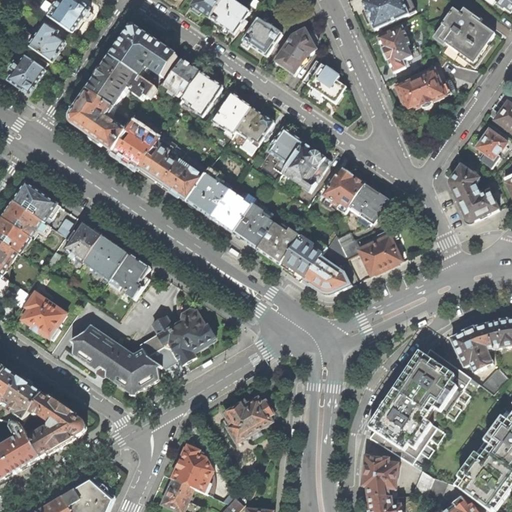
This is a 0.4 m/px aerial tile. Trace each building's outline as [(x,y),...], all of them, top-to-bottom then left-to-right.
[(54,7),(58,3),(53,0),(46,0),(39,11),(53,21),(60,11),(54,7)] [(58,2),(58,3),(54,7),(60,11),(53,21),(73,34),(83,20),(84,21),(86,19),(89,21),(93,15),(90,13),(91,11),(81,4),(80,5),(74,0),(73,0),(65,0),(62,5),(58,2)] [(205,15),(212,20),(224,0),(198,0),(192,11),(194,13),(195,14),(196,15),(198,15),(200,17),(203,13),(205,15)] [(229,32),(235,35),(242,25),(246,27),(249,23),(245,20),(250,12),(231,0),(224,0),(212,20),(221,26),(223,27),(221,31),(227,35),(229,32)] [(371,23),(375,30),(417,12),(411,0),(408,0),(403,2),(402,0),(370,0),(363,3),(366,11),(362,13),(365,18),(367,25),(371,23)] [(440,40),(472,62),(479,52),(482,54),(485,49),(495,35),(473,19),(476,14),(473,12),(471,14),(451,0),(428,0),(428,15),(448,29),(440,40)] [(511,0),(492,0),(499,4),(498,5),(504,9),(504,8),(511,13),(511,11),(511,0)] [(255,49),(267,58),(282,35),(272,28),(271,26),(269,26),(267,25),(265,24),(269,18),(263,14),(259,20),(242,45),(248,49),(250,46),(255,49)] [(306,24),(301,15),(285,24),(290,33),(306,24)] [(41,32),(30,48),(54,64),(55,62),(59,65),(63,58),(60,56),(61,53),(60,53),(63,48),(67,44),(57,37),(60,33),(46,24),(41,32)] [(389,63),(394,74),(407,68),(404,62),(413,58),(412,54),(418,52),(413,39),(409,40),(404,28),(379,39),(384,50),(383,51),(383,52),(381,53),(383,58),(385,63),(388,62),(388,63),(389,63)] [(30,48),(41,32),(37,30),(33,36),(27,33),(21,42),(30,48)] [(287,70),(295,76),(303,65),(305,62),(308,58),(312,55),(318,50),(317,47),(318,45),(317,45),(315,43),(314,41),(313,39),(312,36),(312,33),(309,33),(307,30),(294,37),(276,63),(287,70)] [(124,42),(112,59),(141,79),(148,68),(165,80),(169,74),(177,62),(179,58),(167,50),(169,47),(153,37),(151,39),(138,31),(131,32),(124,42)] [(26,57),(45,70),(49,64),(31,51),(26,57)] [(428,59),(441,68),(447,61),(434,51),(428,59)] [(45,70),(26,57),(20,66),(16,63),(11,70),(15,73),(9,82),(24,92),(32,97),(33,95),(36,98),(41,91),(38,89),(39,87),(38,86),(42,80),(48,72),(45,70)] [(102,75),(90,93),(116,111),(130,90),(135,93),(134,94),(145,102),(148,97),(151,100),(158,91),(141,79),(112,59),(102,75)] [(303,81),(336,104),(347,88),(338,81),(341,77),(336,74),(317,61),(303,81)] [(181,65),(177,62),(169,74),(173,76),(165,88),(179,98),(183,94),(187,97),(202,74),(192,67),(183,62),(181,65)] [(411,113),(413,118),(425,113),(423,108),(425,109),(427,110),(429,110),(431,109),(433,107),(434,105),(433,104),(447,98),(446,97),(453,94),(454,93),(455,90),(455,88),(454,85),(452,83),(449,82),(441,85),(433,68),(411,78),(413,81),(395,89),(402,104),(404,102),(406,107),(409,114),(411,113)] [(204,76),(202,74),(187,97),(181,106),(191,113),(190,114),(198,119),(200,116),(204,119),(212,106),(213,106),(217,100),(217,99),(224,89),(218,85),(214,82),(213,82),(212,81),(215,77),(207,71),(204,76)] [(96,141),(115,154),(128,134),(110,121),(116,111),(90,93),(84,101),(72,118),(72,121),(72,122),(72,123),(74,126),(96,141)] [(243,102),(233,95),(227,104),(222,110),(223,111),(214,123),(225,131),(225,130),(226,131),(227,130),(235,136),(253,110),(245,104),(242,102),(243,102)] [(501,114),(495,122),(511,134),(511,106),(508,104),(501,114)] [(254,109),(253,110),(235,136),(234,138),(242,143),(246,138),(253,143),(259,148),(275,124),(265,117),(262,115),(254,109)] [(128,163),(141,171),(161,141),(135,123),(128,134),(115,154),(128,163)] [(293,136),(285,131),(278,141),(277,141),(273,147),(274,147),(257,172),(277,185),(305,144),(296,138),(293,137),(293,136)] [(484,154),(479,161),(492,170),(500,159),(497,157),(501,151),(503,152),(508,145),(489,131),(484,137),(483,139),(484,140),(477,149),(484,154)] [(153,180),(164,187),(179,166),(187,153),(170,141),(168,144),(162,140),(161,141),(141,171),(153,180)] [(321,155),(305,144),(277,185),(288,193),(295,183),(311,194),(332,163),(321,155)] [(454,194),(458,204),(480,194),(477,187),(480,180),(474,176),(478,170),(467,161),(450,185),(454,194)] [(177,196),(187,203),(202,181),(198,179),(200,176),(193,171),(191,174),(179,166),(164,187),(177,196)] [(200,212),(212,220),(230,192),(233,189),(218,180),(220,176),(211,170),(202,181),(187,203),(200,212)] [(348,213),(350,210),(366,186),(353,177),(343,170),(325,197),(341,208),(348,213)] [(27,185),(15,203),(43,223),(49,227),(53,221),(49,219),(58,206),(41,194),(27,185)] [(362,215),(376,224),(382,216),(384,217),(391,207),(389,206),(391,203),(381,196),(366,186),(350,210),(360,217),(362,215)] [(223,228),(235,235),(257,201),(248,195),(243,201),(230,192),(212,220),(223,228)] [(458,204),(469,226),(485,218),(499,212),(490,193),(482,197),(480,194),(458,204)] [(246,243),(258,251),(275,226),(270,223),(275,216),(266,210),(268,208),(257,201),(235,235),(246,243)] [(10,210),(3,220),(32,239),(37,231),(43,223),(15,203),(10,210)] [(62,208),(58,206),(49,219),(53,221),(62,208)] [(0,224),(0,241),(19,254),(21,256),(32,239),(3,220),(0,224)] [(75,225),(67,220),(58,233),(66,238),(75,225)] [(52,229),(49,227),(43,223),(37,231),(46,237),(52,229)] [(270,259),(281,267),(301,239),(291,231),(293,228),(284,223),(280,229),(275,226),(258,251),(270,259)] [(95,231),(84,224),(77,234),(71,243),(66,250),(74,256),(68,263),(81,272),(86,264),(104,237),(95,231)] [(393,236),(396,241),(399,239),(394,229),(378,237),(381,242),(393,236)] [(349,261),(362,255),(360,252),(361,252),(356,241),(355,242),(352,234),(339,240),(347,257),(349,261)] [(337,236),(328,249),(325,253),(337,261),(347,257),(339,240),(337,236)] [(403,257),(396,241),(393,236),(381,242),(361,252),(360,252),(362,255),(373,278),(388,270),(403,263),(401,258),(403,257)] [(118,246),(104,237),(86,264),(112,283),(131,256),(118,246)] [(293,275),(305,283),(322,257),(325,253),(328,249),(319,242),(314,249),(306,244),(308,241),(302,237),(301,239),(281,267),(293,275)] [(0,274),(3,277),(19,254),(0,241),(0,274)] [(69,255),(68,263),(74,256),(66,250),(65,253),(69,255)] [(53,257),(59,261),(62,256),(57,252),(53,257)] [(144,265),(131,256),(112,283),(110,286),(121,293),(123,289),(129,292),(127,295),(136,301),(150,280),(146,277),(151,269),(144,265)] [(330,297),(333,296),(353,287),(347,274),(322,257),(305,283),(317,292),(323,296),(327,296),(330,297)] [(13,302),(22,308),(30,295),(21,289),(13,302)] [(39,332),(54,342),(61,331),(60,330),(63,325),(62,324),(68,315),(37,294),(27,309),(30,311),(23,321),(39,332)] [(171,324),(168,319),(155,327),(160,336),(149,342),(164,368),(168,371),(180,364),(182,363),(184,367),(195,361),(198,359),(195,354),(201,350),(204,351),(209,348),(210,346),(217,341),(208,328),(206,329),(204,325),(204,323),(201,318),(199,317),(196,312),(193,311),(171,324)] [(501,323),(488,326),(495,349),(501,348),(502,350),(511,348),(511,321),(510,321),(509,320),(506,320),(501,321),(501,323)] [(85,363),(106,377),(125,349),(93,327),(92,326),(87,334),(72,343),(73,344),(76,346),(74,356),(85,363)] [(472,366),(476,374),(494,366),(489,352),(495,350),(495,349),(488,326),(476,330),(475,328),(468,331),(464,333),(464,335),(452,341),(466,369),(472,366)] [(106,377),(134,396),(161,380),(160,370),(162,369),(163,369),(164,368),(149,342),(142,346),(144,350),(143,351),(144,351),(135,356),(125,349),(106,377)] [(375,435),(370,439),(413,467),(438,430),(427,422),(435,409),(447,417),(470,383),(478,388),(480,386),(431,350),(427,357),(421,354),(400,385),(390,400),(371,429),(376,433),(375,435)] [(204,367),(205,368),(214,363),(212,359),(205,363),(203,365),(204,367)] [(0,383),(8,371),(0,365),(0,383)] [(28,385),(8,371),(0,383),(0,420),(14,424),(23,427),(31,415),(44,396),(28,385)] [(497,372),(482,387),(495,396),(510,380),(501,372),(497,372)] [(77,418),(69,412),(61,407),(52,401),(44,396),(31,415),(36,418),(40,416),(52,425),(51,427),(51,431),(42,436),(39,436),(31,440),(42,460),(65,446),(86,434),(87,430),(87,428),(86,424),(77,418)] [(229,429),(238,445),(251,437),(253,441),(263,435),(260,431),(273,423),(270,418),(274,415),(267,403),(263,405),(257,396),(242,405),(226,415),(233,426),(229,429)] [(61,407),(69,412),(72,407),(68,405),(65,402),(61,407)] [(511,414),(511,413),(509,411),(455,486),(457,487),(490,511),(498,511),(507,501),(511,493),(511,414)] [(0,484),(21,473),(42,460),(31,440),(23,427),(14,424),(13,430),(19,441),(0,452),(0,484)] [(173,480),(175,481),(196,490),(205,494),(214,473),(207,460),(204,458),(205,455),(205,454),(203,454),(189,447),(187,451),(186,450),(181,462),(173,480)] [(368,488),(369,500),(394,499),(397,499),(401,466),(391,465),(391,461),(367,458),(365,472),(365,475),(365,488),(368,488)] [(415,497),(426,502),(435,480),(424,473),(415,497)] [(69,496),(65,499),(72,511),(109,511),(116,498),(115,496),(112,488),(106,483),(98,481),(97,480),(83,488),(69,496)] [(449,485),(435,480),(426,502),(437,507),(439,503),(441,504),(449,485)] [(164,506),(177,511),(203,511),(205,509),(192,503),(191,505),(189,504),(196,490),(175,481),(168,496),(164,506)] [(219,501),(230,506),(236,499),(230,488),(219,501)] [(52,506),(42,511),(72,511),(65,499),(52,506)] [(224,511),(240,511),(245,507),(237,499),(236,499),(230,506),(224,511)] [(403,511),(403,507),(394,508),(394,499),(369,500),(370,511),(403,511)] [(478,511),(474,506),(471,508),(464,499),(455,507),(459,511),(458,511),(478,511)]
